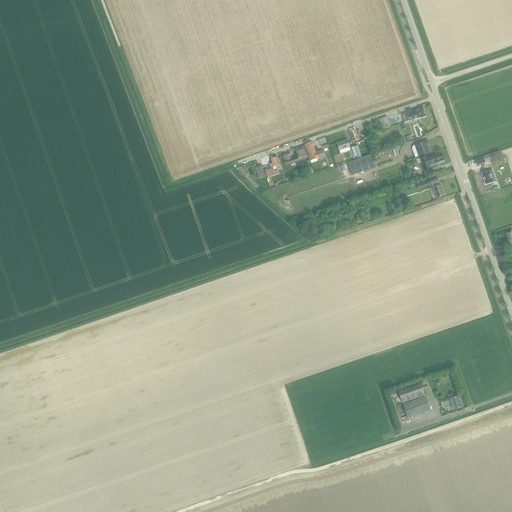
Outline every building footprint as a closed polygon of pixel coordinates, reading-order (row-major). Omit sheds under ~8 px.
[(406,113),(402,114),(404,122),(409,121),(416,118),(417,118),(420,117),(420,118),(421,118),(426,116),(423,107),(411,111),(410,108),(405,110),(406,113)] [(390,127),(388,121),(386,116),(378,119),(382,130),(390,127)] [(349,129),(351,134),(353,141),(358,139),(354,127),(349,129)] [(406,142),(405,137),(393,141),(394,146),(406,142)] [(347,140),(337,143),(338,148),(339,150),(340,153),(347,151),(346,148),(349,147),(349,144),(347,140)] [(430,152),(427,145),(429,145),(428,140),(414,145),(418,156),(430,152)] [(304,145),(306,149),(310,160),(317,158),(317,159),(325,157),(323,150),(315,152),(311,142),(304,145)] [(283,156),(286,164),(299,160),(307,158),(304,147),(295,149),(298,156),(297,156),(297,157),(291,159),(289,154),(283,156)] [(355,147),(350,148),(352,157),(353,160),(358,158),(359,157),(355,147)] [(444,160),(441,152),(426,158),(426,156),(416,159),(417,164),(421,163),(424,171),(430,169),(429,165),(444,160)] [(371,155),(348,163),(352,175),(374,167),(374,165),(375,165),(371,155)] [(265,171),(267,175),(267,177),(274,175),(279,174),(276,166),(280,165),(278,161),(277,157),(271,159),(272,163),(269,164),(271,169),(265,171)] [(483,157),(475,159),(477,164),(479,164),(480,165),(485,163),(484,161),(483,157)] [(255,167),(260,179),(265,177),(261,165),(255,167)] [(243,166),(238,169),(241,173),(256,189),(260,186),(255,181),(249,174),(249,173),(246,169),(243,166)] [(489,170),(481,173),(485,184),(493,182),(491,175),(494,174),(492,169),(489,171),(489,170)] [(436,197),(439,196),(444,195),(440,184),(439,185),(438,182),(439,182),(437,178),(430,181),(431,185),(432,184),(433,187),(432,187),(434,194),(435,193),(436,197)] [(402,403),(425,395),(420,381),(397,389),(402,403)] [(448,400),(443,402),(445,407),(451,405),(453,410),(458,408),(463,407),(459,395),(454,397),(449,399),(448,399),(448,400)] [(407,419),(430,411),(425,397),(402,404),(407,419)]
